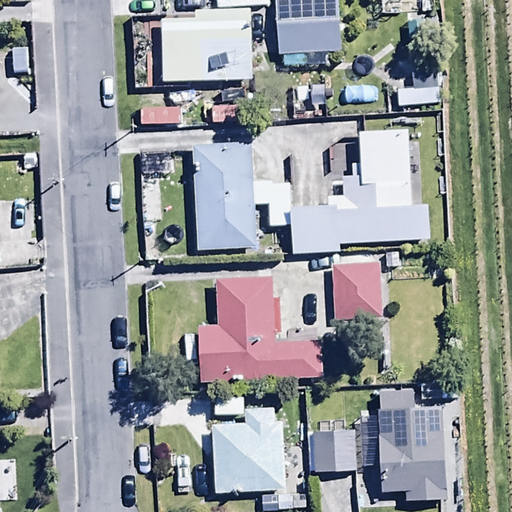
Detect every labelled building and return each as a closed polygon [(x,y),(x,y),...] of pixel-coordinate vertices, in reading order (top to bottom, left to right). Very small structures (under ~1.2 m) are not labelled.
[(274,0),(275,57),(281,57),(281,69),(325,68),(324,56),(339,56),(337,0),(274,0)] [(196,100),(196,83),(250,82),(249,11),(193,11),(193,21),(159,21),(160,82),(144,83),(144,101),(196,100)] [(395,92),(396,109),(439,106),(438,89),(395,92)] [(140,109),(140,127),(179,126),(178,109),(140,109)] [(359,164),(350,164),(353,205),(310,206),(308,154),(289,155),(289,184),(290,212),(291,257),(338,256),(338,245),(428,242),(427,205),(411,206),(408,130),(358,132),(359,164)] [(290,212),(289,184),(253,185),(252,146),(193,148),(196,252),(254,251),(253,207),(268,206),(269,228),(285,227),(284,212),(290,212)] [(330,268),(332,325),(379,323),(377,266),(330,268)] [(196,328),(198,385),(322,381),(320,344),(274,346),(273,333),(281,333),(280,300),(273,300),(272,279),(215,281),(217,327),(196,328)] [(431,392),(377,393),(379,495),(404,494),(404,503),(447,502),(445,423),(459,422),(459,404),(431,405),(431,392)] [(211,427),(212,495),(275,494),(275,511),(287,511),(287,492),(285,492),(283,423),(274,424),(274,410),(243,411),(243,426),(211,427)] [(307,432),(307,475),(353,475),(353,432),(307,432)] [(209,461),(191,461),(191,494),(209,494),(209,461)]
